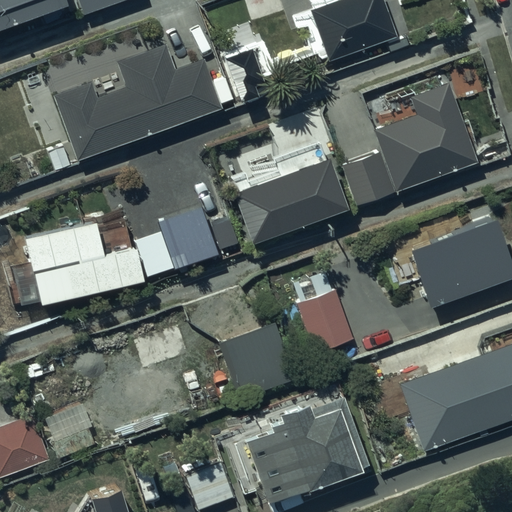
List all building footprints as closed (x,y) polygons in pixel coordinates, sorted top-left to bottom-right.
[(0,0),(0,22),(61,0),(0,0)] [(73,0),(78,11),(109,0),(73,0)] [(391,32),(378,0),(307,0),(309,6),(304,8),(305,10),(291,15),(296,28),(305,24),(318,60),(391,32)] [(74,158),(221,108),(218,101),(232,97),(224,74),(208,79),(199,54),(170,64),(163,43),(113,60),(122,87),(89,98),(85,86),(53,97),(74,158)] [(220,53),(237,99),(265,89),(249,43),(220,53)] [(339,162),(353,202),(472,159),(443,81),(405,95),(411,111),(370,126),(377,148),(339,162)] [(248,241),(344,205),(325,154),(228,190),(248,241)] [(169,267),(216,252),(200,204),(154,219),(169,267)] [(405,245),(427,304),(511,273),(511,270),(491,213),(405,245)] [(217,247),(236,240),(227,215),(208,222),(217,247)] [(38,304),(141,279),(133,244),(98,252),(90,220),(22,236),(38,304)] [(321,268),(289,281),(296,300),(293,301),(310,350),(350,336),(332,286),(328,287),(321,268)] [(291,373),(271,319),(218,338),(232,376),(228,378),(235,394),(291,373)] [(511,337),(394,382),(418,450),(511,414),(511,337)] [(242,439),(265,502),(358,468),(357,465),(365,462),(340,395),(306,407),(304,402),(277,412),(279,419),(267,424),(269,429),(242,439)] [(0,421),(0,473),(45,457),(29,411),(0,421)] [(196,508),(231,496),(220,462),(184,473),(196,508)] [(177,511),(193,511),(179,472),(164,477),(177,511)] [(125,511),(118,488),(89,497),(93,511),(125,511)]
